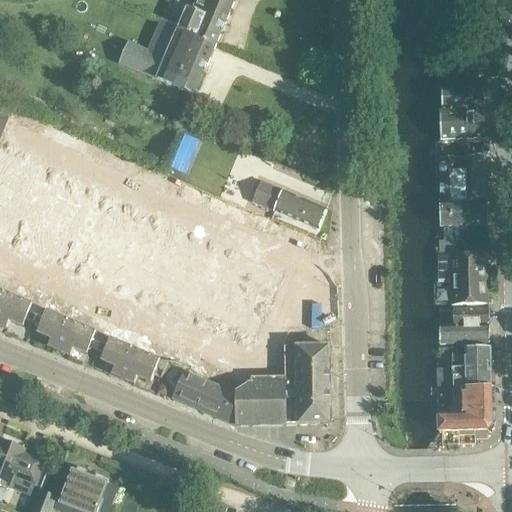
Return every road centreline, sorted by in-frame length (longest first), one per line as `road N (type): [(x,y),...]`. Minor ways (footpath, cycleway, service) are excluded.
road 1 (unclassified): [(366,467),(341,0)]
road 2 (tertiary): [(366,467),(222,443),(0,352)]
road 3 (secondary): [(511,298),(503,0)]
road 4 (track): [(265,511),(0,403)]
road 5 (tertiary): [(383,468),(511,463)]
